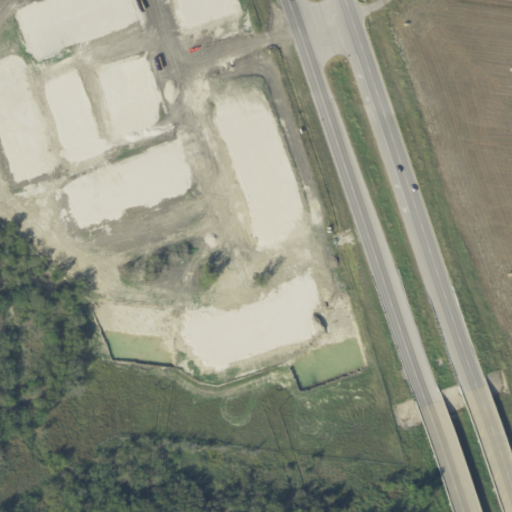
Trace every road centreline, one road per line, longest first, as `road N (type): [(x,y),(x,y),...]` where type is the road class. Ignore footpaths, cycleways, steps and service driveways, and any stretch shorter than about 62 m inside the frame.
road 1 (primary): [(304,36),(423,394)]
road 2 (primary): [(416,216),(350,22)]
road 3 (primary): [(472,381),(416,216)]
road 4 (primary): [(511,503),(472,381)]
road 5 (primary): [(423,394),(462,511)]
